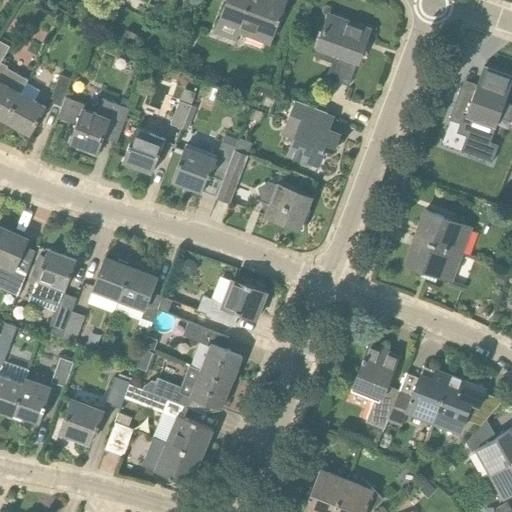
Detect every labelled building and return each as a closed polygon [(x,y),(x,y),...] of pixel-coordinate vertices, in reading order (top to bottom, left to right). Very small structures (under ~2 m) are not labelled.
[(142,0),(170,13),(175,0),(142,0)] [(228,0),(226,0),(215,32),(236,40),(241,26),(272,38),(285,1),(282,0),(228,0)] [(330,14),(329,14),(322,32),(323,33),(317,48),(344,58),(335,81),(348,86),(363,47),(370,29),(369,29),(368,29),(330,15),(330,14)] [(0,118),(5,121),(20,94),(20,93),(28,80),(7,68),(8,66),(1,62),(10,47),(0,41),(0,118)] [(511,82),(511,77),(498,72),(483,67),(474,92),(462,88),(463,85),(462,85),(449,120),(464,126),(468,116),(496,126),(511,82)] [(72,79),(60,75),(50,101),(63,106),(66,97),(72,79)] [(20,94),(5,121),(30,136),(46,108),(20,94)] [(69,142),(98,153),(104,138),(116,142),(129,109),(104,99),(98,114),(82,108),(84,104),(66,97),(63,106),(58,117),(77,124),(69,142)] [(123,97),(120,105),(127,107),(129,100),(123,97)] [(171,124),(187,130),(196,107),(180,101),(171,124)] [(282,135),(295,140),(290,153),(319,165),(324,151),(332,154),(339,135),(322,128),(328,113),(297,101),(291,116),(290,116),(282,135)] [(260,123),(263,114),(250,109),(247,118),(260,123)] [(122,162),(152,173),(165,139),(136,128),(130,143),(129,143),(122,162)] [(186,147),(171,181),(202,192),(208,176),(211,177),(213,171),(225,176),(235,150),(239,141),(238,140),(225,135),(216,159),(186,147)] [(239,141),(235,150),(247,155),(252,143),(239,138),(238,140),(239,141)] [(235,150),(225,176),(217,198),(230,202),(247,155),(235,150)] [(303,179),(299,189),(310,193),(314,183),(303,179)] [(279,185),(266,217),(303,231),(304,227),(305,227),(305,226),(309,215),(309,216),(309,214),(311,210),(307,209),(311,197),(279,185)] [(470,228),(425,210),(415,237),(461,254),(470,228)] [(0,288),(18,296),(28,274),(13,267),(27,240),(0,227),(0,288)] [(461,254),(415,237),(405,264),(449,281),(451,281),(461,254)] [(72,274),(77,260),(48,250),(38,279),(65,289),(71,274),(72,274)] [(497,263),(508,267),(511,256),(511,255),(501,252),(497,263)] [(93,289),(119,299),(131,267),(127,266),(128,264),(118,260),(117,262),(105,257),(93,289)] [(157,278),(131,267),(119,299),(145,309),(141,318),(152,322),(157,309),(161,296),(152,292),(157,278)] [(497,273),(493,282),(503,286),(507,277),(508,275),(501,273),(497,271),(497,273)] [(198,310),(207,313),(206,316),(234,327),(239,314),(256,321),(256,319),(255,319),(265,292),(267,292),(267,291),(246,284),(246,286),(232,280),(226,296),(215,292),(213,299),(203,296),(198,310)] [(449,281),(447,286),(463,292),(465,286),(451,281),(449,281)] [(62,337),(72,312),(77,298),(63,293),(49,332),(62,337)] [(173,301),(161,296),(157,309),(168,313),(173,301)] [(72,312),(62,337),(75,342),(85,316),(72,312)] [(215,332),(189,322),(183,336),(210,346),(200,370),(232,382),(242,355),(241,355),(233,352),(232,351),(231,352),(211,343),(215,332)] [(0,335),(0,334),(0,363),(1,364),(16,327),(5,323),(0,335)] [(153,352),(157,341),(147,337),(143,348),(153,352)] [(387,421),(389,421),(400,391),(388,386),(399,357),(369,345),(351,390),(375,399),(366,421),(374,424),(366,443),(377,447),(387,421)] [(146,372),(153,353),(143,349),(136,368),(146,372)] [(60,358),(52,382),(65,386),(73,362),(60,358)] [(161,397),(169,400),(170,401),(200,412),(204,401),(221,409),(232,382),(200,370),(189,366),(180,391),(175,389),(174,390),(165,386),(161,396),(161,397)] [(407,412),(433,422),(450,377),(424,366),(413,396),(400,391),(389,421),(401,426),(407,412)] [(24,383),(0,374),(0,411),(13,416),(14,413),(24,383)] [(120,408),(124,397),(130,384),(129,384),(129,383),(115,377),(106,402),(120,408)] [(450,377),(433,422),(460,433),(466,419),(482,425),(481,425),(501,402),(475,391),(477,387),(450,377)] [(24,383),(14,413),(40,422),(46,404),(45,404),(51,387),(25,378),(24,383)] [(161,396),(130,384),(124,397),(164,413),(169,400),(161,397),(161,396)] [(95,429),(98,430),(104,410),(73,398),(60,433),(62,433),(62,432),(75,437),(76,437),(75,438),(89,444),(95,429)] [(178,415),(167,443),(202,457),(213,429),(197,424),(197,422),(178,415)] [(123,457),(130,438),(134,429),(115,422),(105,450),(123,457)] [(478,448),(493,474),(511,463),(511,428),(490,441),(482,425),(467,442),(472,451),(478,448)] [(167,443),(155,471),(172,478),(173,478),(190,485),(202,457),(167,443)] [(511,463),(493,474),(506,498),(511,494),(511,463)] [(334,511),(347,481),(320,469),(303,511),(334,511)] [(334,511),(365,511),(366,511),(367,511),(369,511),(383,499),(364,480),(358,485),(347,481),(334,511)] [(428,481),(419,489),(427,498),(436,490),(428,481)] [(499,511),(507,511),(508,511),(511,510),(507,502),(497,507),(499,511)]
